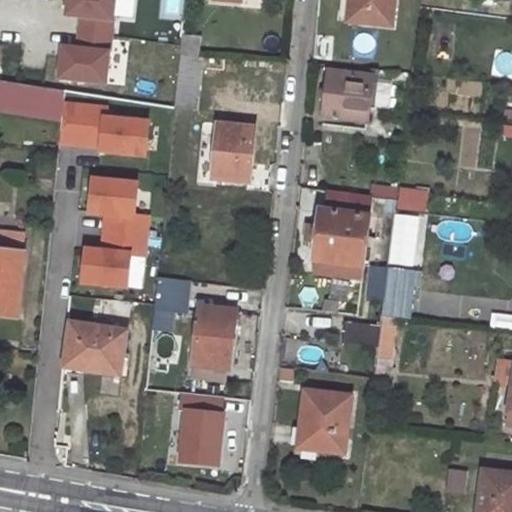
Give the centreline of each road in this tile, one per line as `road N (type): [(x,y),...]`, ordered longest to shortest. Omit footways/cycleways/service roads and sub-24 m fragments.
road 1 (residential): [(247,511),(303,0)]
road 2 (secondary): [(200,511),(0,477)]
